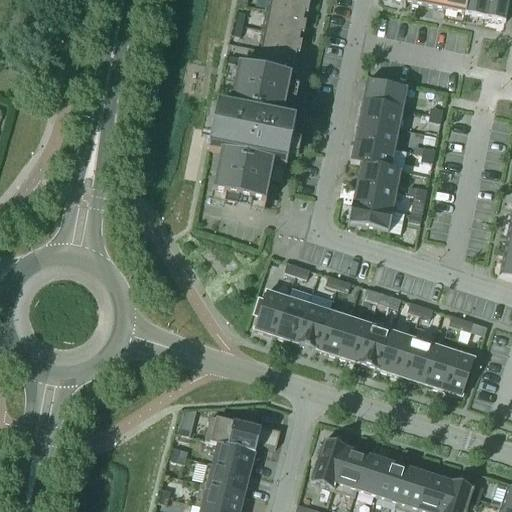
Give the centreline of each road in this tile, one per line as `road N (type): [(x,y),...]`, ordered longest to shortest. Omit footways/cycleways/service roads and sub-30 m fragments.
road 1 (residential): [(364,0),(316,224),(334,245),(511,300)]
road 2 (residential): [(311,394),(511,455)]
road 3 (residential): [(124,335),(311,394)]
road 4 (secondary): [(94,148),(120,0)]
road 5 (secondary): [(30,370),(28,500)]
road 6 (secondary): [(28,500),(72,379)]
road 7 (residential): [(311,394),(278,511)]
